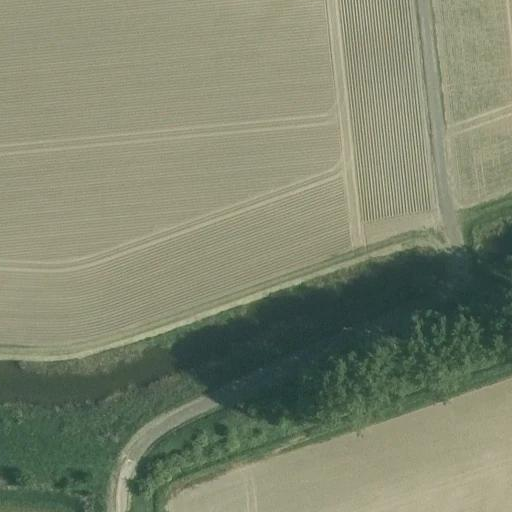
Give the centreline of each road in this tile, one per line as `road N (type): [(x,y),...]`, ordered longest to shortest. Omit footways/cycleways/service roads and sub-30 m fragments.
road 1 (track): [(448,227),(450,293),(160,427),(126,465)]
road 2 (track): [(448,227),(426,0)]
